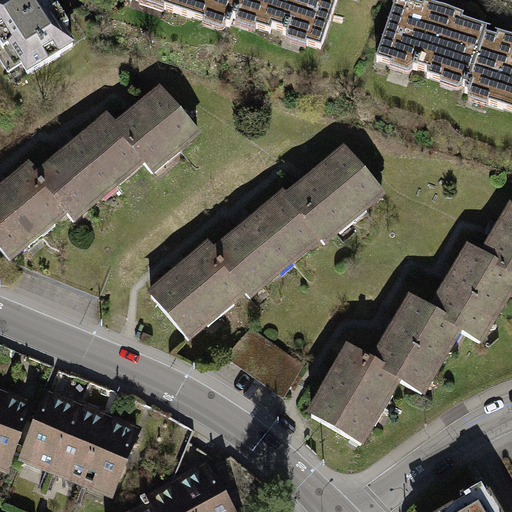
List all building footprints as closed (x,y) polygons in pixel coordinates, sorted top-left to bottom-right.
[(21,64),(27,75),(73,46),(62,30),(69,26),(57,7),(51,11),(43,0),(0,0),(0,59),(8,72),(21,64)] [(155,0),(165,3),(164,9),(204,21),(205,17),(230,25),(233,16),(237,0),(155,0)] [(307,44),(321,49),(337,0),(237,0),(233,16),(257,24),(255,29),(270,34),(272,28),(308,40),(307,44)] [(399,0),(396,0),(377,60),(391,65),(393,61),(429,72),(427,77),(442,82),(444,77),(468,85),(484,34),(486,28),(462,20),(464,15),(424,3),(423,8),(399,0)] [(511,38),(497,33),(496,37),(484,34),(468,85),(466,91),(490,99),(488,104),(511,111),(511,38)] [(142,162),(151,173),(197,134),(160,92),(115,131),(142,162)] [(65,212),(73,221),(142,162),(115,131),(106,120),(37,179),(65,212)] [(319,239),(323,244),(383,194),(348,152),(288,202),(319,239)] [(28,169),(0,193),(0,248),(9,259),(65,212),(37,179),(28,169)] [(245,292),(249,297),(319,239),(288,202),(284,197),(214,255),(245,292)] [(511,275),(511,206),(482,258),(511,275)] [(209,249),(150,299),(187,342),(245,292),(214,255),(209,249)] [(460,331),(479,341),(511,283),(511,275),(482,258),(468,250),(431,314),(460,331)] [(398,381),(422,395),(460,331),(431,314),(410,302),(373,366),(398,381)] [(300,368),(250,333),(233,358),(283,392),(300,368)] [(349,352),(311,417),(361,445),(398,381),(373,366),(349,352)] [(24,457),(55,470),(80,409),(82,404),(51,391),(24,457)] [(0,406),(0,464),(7,468),(34,403),(18,397),(15,404),(3,399),(0,406)] [(55,470),(82,480),(108,421),(80,409),(55,470)] [(82,480),(112,493),(137,434),(108,421),(82,480)] [(233,511),(210,469),(175,488),(188,511),(233,511)] [(496,511),(480,485),(459,497),(460,500),(440,511),(496,511)] [(145,504),(147,508),(148,511),(188,511),(175,488),(145,504)]
